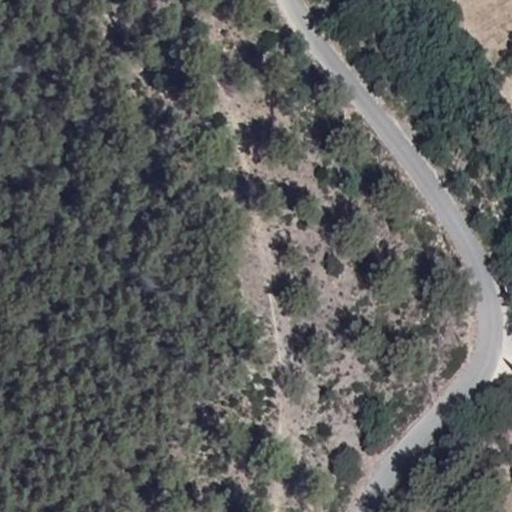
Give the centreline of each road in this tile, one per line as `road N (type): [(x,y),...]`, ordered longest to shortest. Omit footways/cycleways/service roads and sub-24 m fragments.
road 1 (unclassified): [(283,0),(343,95),(496,283),(509,346),(482,393),(398,474),(371,511)]
road 2 (track): [(270,511),(284,418),(281,303),(213,0)]
